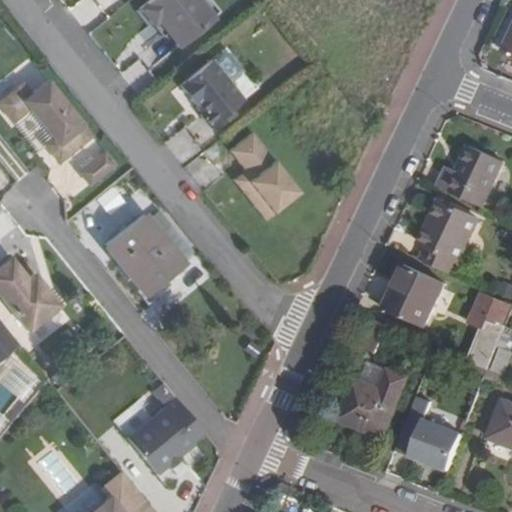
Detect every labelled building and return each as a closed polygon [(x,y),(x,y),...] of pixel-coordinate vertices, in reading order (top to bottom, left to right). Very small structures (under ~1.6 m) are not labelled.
[(213,22),(195,0),(152,0),(138,12),(153,31),(158,26),(178,50),(213,22)] [(248,96),(260,86),(225,46),(214,57),(248,96)] [(247,103),(212,60),(179,86),(203,116),(201,117),(212,131),(247,103)] [(91,136),(47,80),(30,93),(22,83),(0,100),(0,106),(12,122),(29,108),(52,137),(44,144),(59,163),(91,136)] [(299,193),(252,135),(230,153),(247,174),(243,177),(264,203),(258,207),(267,219),(299,193)] [(458,173),(448,168),(439,187),(483,208),(504,162),(470,146),(458,173)] [(115,165),(104,152),(78,173),(89,185),(115,165)] [(419,244),(427,248),(421,259),(451,273),(456,262),(459,264),(480,220),(439,201),(419,244)] [(159,277),(164,284),(167,282),(184,268),(142,216),(105,246),(141,292),(159,277)] [(0,295),(28,331),(60,305),(34,273),(27,278),(8,254),(0,260),(0,295)] [(447,287),(405,267),(386,308),(426,327),(447,287)] [(159,277),(141,292),(146,298),(164,284),(159,277)] [(511,284),(503,280),(498,292),(511,298),(511,284)] [(469,324),(482,330),(469,361),(489,371),(503,333),(506,327),(511,311),(511,305),(482,293),(469,324)] [(363,344),(379,351),(390,326),(374,319),(363,344)] [(0,358),(18,343),(0,320),(0,358)] [(511,328),(506,327),(503,333),(511,336),(506,350),(511,353),(511,328)] [(511,336),(503,333),(489,371),(488,373),(485,379),(499,385),(511,357),(511,353),(506,350),(511,336)] [(435,334),(431,344),(457,356),(462,346),(435,334)] [(391,369),(372,362),(364,382),(383,389),(391,369)] [(386,439),(411,377),(391,369),(383,389),(364,382),(357,380),(341,421),(386,439)] [(156,474),(194,443),(192,441),(203,433),(176,398),(165,408),(172,415),(151,432),(140,419),(122,434),(156,474)] [(407,426),(397,450),(409,456),(449,472),(464,434),(426,419),(432,403),(418,398),(407,426)] [(511,404),(506,402),(491,439),(511,447),(511,404)] [(156,511),(123,471),(105,485),(113,496),(91,511),(156,511)]
